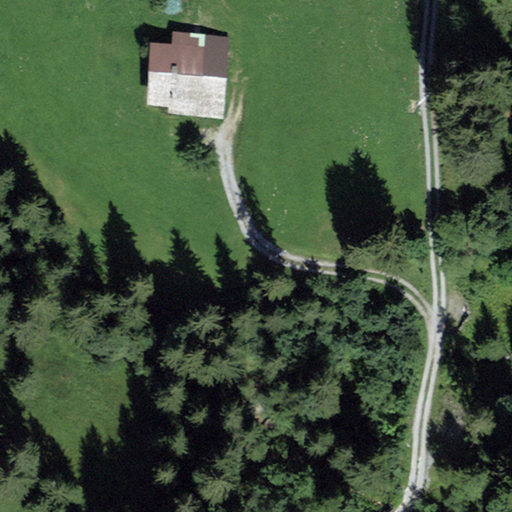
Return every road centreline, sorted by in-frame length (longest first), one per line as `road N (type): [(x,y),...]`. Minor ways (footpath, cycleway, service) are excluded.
road 1 (track): [(401,511),(415,480),(433,326),(421,95),(426,0)]
road 2 (track): [(213,0),(237,34),(227,186),(244,228),(273,257),(401,289),(433,326)]
